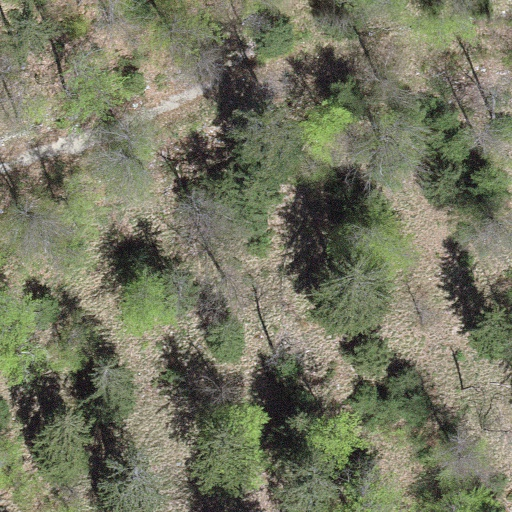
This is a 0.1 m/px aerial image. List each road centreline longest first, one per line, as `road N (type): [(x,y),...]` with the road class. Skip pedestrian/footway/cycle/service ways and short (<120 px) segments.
road 1 (track): [(225,90),(511,27)]
road 2 (track): [(0,162),(225,90)]
